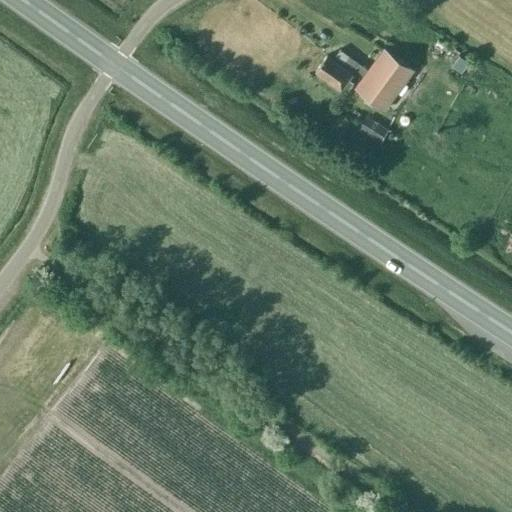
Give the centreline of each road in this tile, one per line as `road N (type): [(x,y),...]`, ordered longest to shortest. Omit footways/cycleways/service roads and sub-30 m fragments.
road 1 (trunk): [(511,332),(114,64)]
road 2 (unclassified): [(0,285),(44,221),(76,127),(114,64)]
